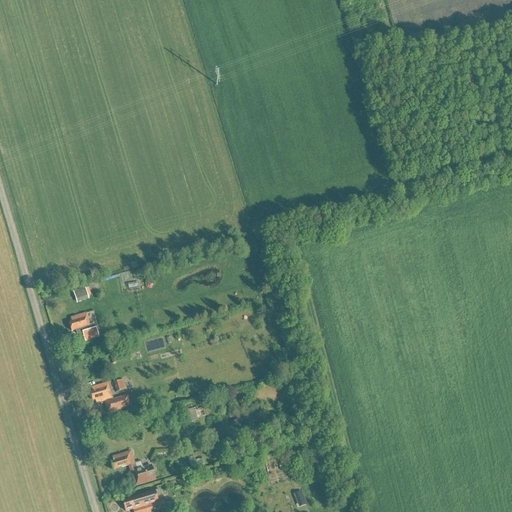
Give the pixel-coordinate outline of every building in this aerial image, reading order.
[(121,273),(126,289),(138,285),(134,269),(121,273)] [(86,291),(74,295),(76,302),(88,298),(86,291)] [(87,315),(71,319),(72,323),(70,324),(72,332),(75,331),(76,335),(79,336),(82,335),(84,342),(98,338),(96,329),(95,329),(94,325),(90,326),(87,315)] [(127,391),(124,381),(114,384),(116,393),(127,391)] [(93,401),(95,401),(96,405),(106,402),(106,403),(105,403),(108,414),(131,408),(128,397),(112,402),(112,401),(108,384),(92,388),(93,392),(90,393),(93,401)] [(197,422),(193,409),(184,411),(184,410),(177,412),(181,426),(197,422)] [(135,488),(156,482),(151,466),(143,469),(141,462),(135,464),(131,452),(111,457),(113,462),(110,462),(113,472),(128,468),(135,488)] [(123,502),(125,511),(128,511),(133,511),(159,511),(166,510),(164,503),(158,504),(155,493),(139,497),(123,502)]
